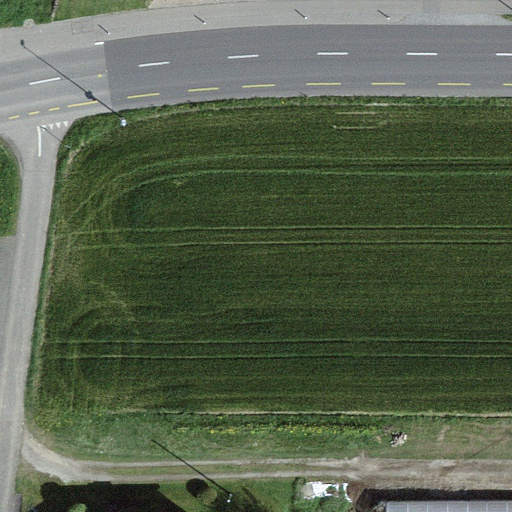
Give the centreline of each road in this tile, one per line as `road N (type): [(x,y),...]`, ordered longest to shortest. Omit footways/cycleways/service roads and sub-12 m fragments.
road 1 (track): [(11,416),(39,456),(84,472),(511,472)]
road 2 (secondary): [(511,54),(209,58),(0,94)]
road 3 (track): [(43,82),(11,416)]
